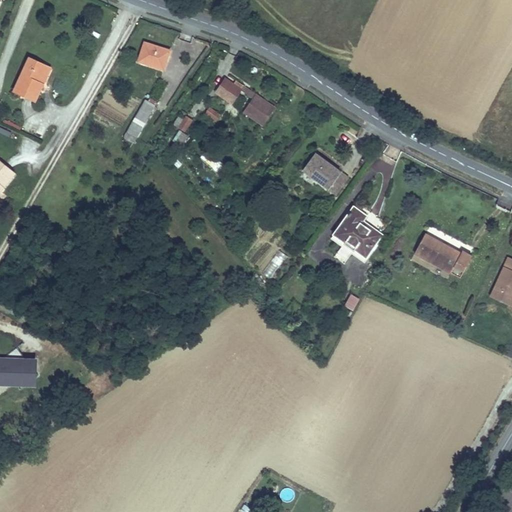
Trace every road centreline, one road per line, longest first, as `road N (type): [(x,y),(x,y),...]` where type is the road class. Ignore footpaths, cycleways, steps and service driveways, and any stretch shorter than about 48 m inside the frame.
road 1 (tertiary): [(511,186),(410,136),(257,43),(140,0)]
road 2 (unknown): [(145,1),(0,287)]
